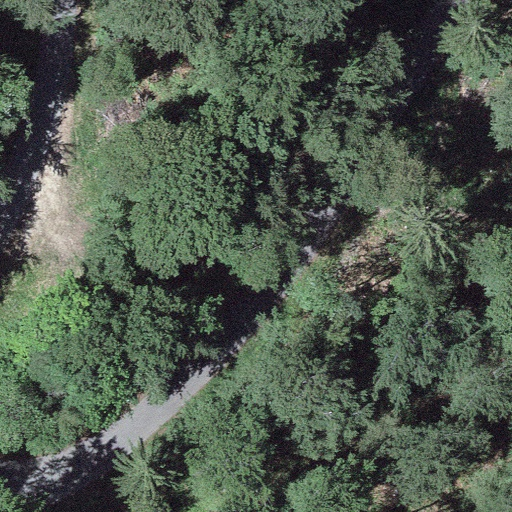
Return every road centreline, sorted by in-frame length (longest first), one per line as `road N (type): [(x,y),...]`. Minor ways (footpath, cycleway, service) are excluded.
road 1 (track): [(0,489),(47,482),(102,453),(244,321),(461,0)]
road 2 (track): [(62,0),(42,122),(0,219)]
